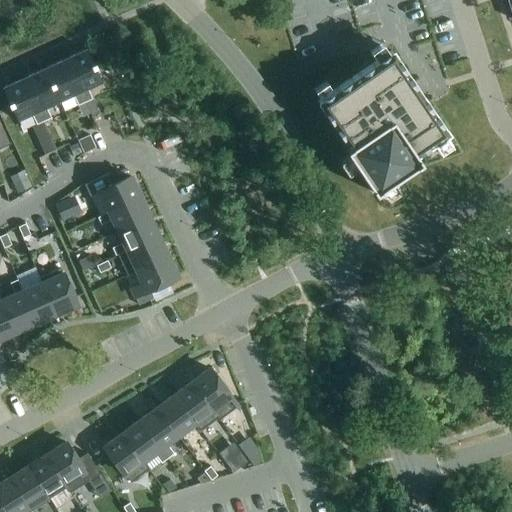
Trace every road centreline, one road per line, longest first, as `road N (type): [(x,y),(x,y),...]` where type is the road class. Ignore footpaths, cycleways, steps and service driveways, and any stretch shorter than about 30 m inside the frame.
road 1 (residential): [(0,220),(100,156),(134,153),(157,171),(222,312)]
road 2 (unclassified): [(337,256),(287,133),(176,0)]
road 3 (residential): [(0,436),(222,312)]
road 4 (unclassified): [(406,477),(337,256)]
road 5 (unclassified): [(337,256),(467,215),(511,186)]
road 6 (residential): [(289,467),(222,312)]
road 7 (residential): [(222,312),(337,256)]
road 8 (residential): [(289,467),(173,511)]
